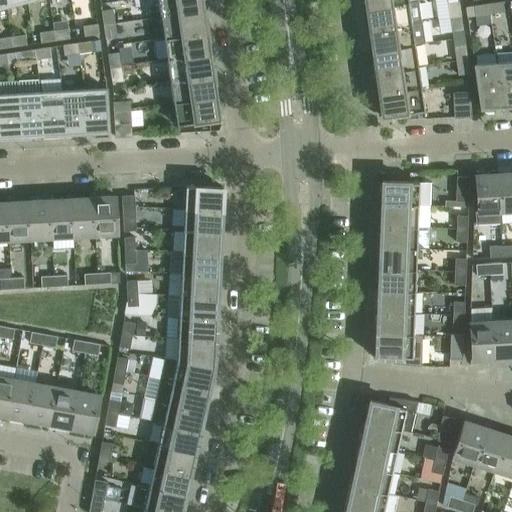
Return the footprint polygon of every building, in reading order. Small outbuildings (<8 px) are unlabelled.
[(158,0),(161,17),(204,11),(202,0),(158,0)] [(407,0),(363,0),(365,9),(408,3),(407,0)] [(408,3),(365,9),(367,23),(370,23),(371,30),(411,24),(421,23),(418,1),(408,3)] [(447,4),(450,18),(461,16),(459,2),(447,4)] [(500,3),(488,5),(489,15),(502,13),(500,3)] [(489,15),(488,5),(476,6),(477,17),(489,15)] [(101,12),(103,26),(115,24),(112,10),(101,12)] [(204,11),(161,17),(164,39),(204,33),(203,25),(206,25),(204,11)] [(461,16),(450,18),(452,32),(463,31),(461,16)] [(411,24),(371,30),(372,37),(369,37),(371,52),(414,45),(424,44),(421,23),(411,24)] [(115,24),(103,26),(106,40),(117,38),(115,24)] [(83,27),(84,37),(99,35),(97,25),(83,27)] [(68,29),(54,31),(55,41),(69,39),(68,29)] [(55,41),(54,31),(40,33),(41,43),(55,41)] [(204,33),(164,39),(167,60),(210,54),(208,39),(205,40),(204,33)] [(25,35),(11,37),(12,47),(27,45),(25,35)] [(0,49),(12,47),(11,37),(0,39),(0,49)] [(91,42),(77,44),(79,54),(93,52),(91,42)] [(79,54),(77,44),(63,46),(65,56),(79,54)] [(414,45),(371,52),(374,66),(376,66),(378,73),(417,67),(414,45)] [(454,47),(456,61),(467,60),(465,46),(454,47)] [(49,48),(35,50),(36,60),(50,58),(49,48)] [(36,60),(35,50),(20,52),(22,62),(36,60)] [(511,52),(495,54),(497,64),(502,104),(511,103),(511,107),(511,106),(511,52)] [(108,55),(110,69),(121,67),(119,53),(108,55)] [(210,54),(167,60),(170,82),(210,76),(209,69),(212,68),(210,54)] [(467,60),(456,61),(458,76),(469,74),(467,60)] [(502,104),(497,64),(474,65),(481,113),(495,112),(494,104),(502,104)] [(121,67),(110,69),(112,83),(123,81),(121,67)] [(417,67),(378,73),(379,80),(376,81),(378,95),(421,88),(417,67)] [(210,76),(170,82),(173,103),(216,97),(214,82),(211,83),(210,76)] [(421,88),(378,95),(381,117),(424,111),(421,88)] [(106,89),(83,90),(86,133),(93,133),(93,139),(109,138),(106,89)] [(83,90),(62,91),(64,132),(70,131),(69,134),(86,133),(83,90)] [(62,91),(40,92),(43,136),(59,135),(59,132),(64,132),(62,91)] [(40,92),(19,94),(21,134),(26,134),(26,137),(43,136),(40,92)] [(453,93),(454,118),(471,117),(469,92),(453,93)] [(19,94),(0,94),(0,138),(16,137),(16,134),(21,134),(19,94)] [(216,97),(173,103),(177,125),(220,119),(216,97)] [(113,103),(113,112),(130,111),(130,102),(113,103)] [(130,111),(113,112),(115,137),(132,136),(130,111)] [(511,173),(498,175),(500,212),(511,210),(511,173)] [(475,177),(477,211),(475,212),(476,225),(501,223),(500,212),(498,175),(474,176),(474,177),(475,177)] [(455,202),(468,202),(469,178),(456,177),(455,202)] [(382,180),(381,204),(418,205),(419,183),(383,182),(383,180),(382,180)] [(185,187),(184,209),(221,211),(222,187),(221,187),(221,189),(185,187)] [(121,196),(123,221),(135,220),(134,196),(121,196)] [(117,197),(93,198),(95,235),(117,234),(115,198),(117,198),(117,197)] [(93,198),(71,199),(73,236),(95,235),(93,198)] [(71,199),(49,200),(52,237),(73,236),(71,199)] [(49,200),(28,202),(30,238),(52,237),(49,200)] [(28,202),(6,203),(8,240),(30,238),(28,202)] [(6,203),(0,203),(0,240),(8,240),(6,203)] [(381,204),(380,226),(417,227),(418,205),(381,204)] [(184,209),(183,231),(220,233),(221,211),(184,209)] [(456,216),(456,229),(467,230),(467,216),(456,216)] [(135,220),(123,221),(123,232),(136,231),(135,220)] [(380,226),(379,247),(416,249),(417,227),(380,226)] [(467,230),(456,229),(455,242),(466,243),(467,230)] [(183,231),(182,253),(219,254),(220,233),(183,231)] [(124,238),(124,251),(135,250),(135,237),(124,238)] [(511,245),(502,246),(503,258),(511,256),(511,245)] [(503,258),(502,246),(489,247),(489,258),(503,258)] [(379,247),(378,269),(415,270),(416,249),(379,247)] [(135,250),(124,251),(125,264),(136,263),(135,250)] [(182,253),(181,274),(218,276),(219,254),(182,253)] [(455,259),(454,272),(465,272),(466,259),(455,259)] [(502,263),(489,264),(489,275),(502,274),(502,263)] [(489,275),(489,264),(475,265),(476,276),(489,275)] [(378,269),(378,291),(415,292),(415,270),(378,269)] [(120,272),(110,273),(111,284),(120,283),(120,272)] [(465,272),(454,272),(454,285),(465,285),(465,272)] [(110,273),(97,274),(98,285),(111,284),(110,273)] [(98,285),(97,274),(84,274),(84,285),(98,285)] [(181,274),(180,296),(217,298),(218,276),(181,274)] [(67,275),(54,276),(54,287),(68,286),(67,275)] [(54,287),(54,276),(41,277),(41,288),(54,287)] [(24,278),(11,279),(12,290),(25,289),(24,278)] [(0,290),(12,290),(11,279),(0,279),(0,290)] [(126,281),(127,294),(138,294),(137,280),(126,281)] [(378,291),(377,312),(414,314),(415,292),(378,291)] [(138,294),(127,294),(127,307),(138,307),(138,294)] [(180,296),(179,317),(216,319),(217,298),(180,296)] [(453,302),(452,315),(464,316),(464,302),(453,302)] [(377,312),(376,334),(413,335),(414,314),(377,312)] [(464,316),(452,315),(452,328),(463,329),(464,316)] [(179,317),(178,339),(215,341),(216,319),(179,317)] [(511,320),(492,322),(494,359),(511,357),(511,320)] [(124,322),(121,334),(132,336),(134,323),(124,322)] [(137,322),(136,334),(145,335),(145,322),(137,322)] [(494,359),(492,322),(469,323),(471,359),(470,359),(470,360),(494,359)] [(1,327),(0,334),(0,337),(12,340),(14,329),(1,327)] [(29,343),(42,345),(44,335),(31,332),(29,343)] [(132,336),(121,334),(119,347),(130,349),(132,336)] [(413,335),(376,334),(375,358),(376,358),(376,356),(393,357),(392,364),(421,367),(422,336),(413,335)] [(44,335),(42,345),(55,348),(57,337),(44,335)] [(450,335),(450,337),(449,359),(462,360),(463,335),(450,335)] [(178,339),(177,361),(213,368),(213,362),(215,341),(178,339)] [(72,351),(85,353),(87,342),(74,340),(72,351)] [(87,342),(85,353),(98,356),(100,345),(87,342)] [(117,357),(115,370),(126,372),(128,359),(117,357)] [(165,358),(160,380),(208,390),(213,368),(177,361),(165,358)] [(126,372),(115,370),(112,383),(123,385),(126,372)] [(0,377),(0,414),(7,416),(14,380),(0,377)] [(14,380),(7,416),(28,420),(35,384),(14,380)] [(160,380),(156,401),(203,411),(208,390),(160,380)] [(35,384),(28,420),(50,424),(56,388),(35,384)] [(56,388),(50,424),(71,428),(77,392),(56,388)] [(77,392),(71,428),(94,432),(95,431),(93,431),(100,396),(77,392)] [(370,399),(365,423),(401,431),(410,433),(417,402),(389,398),(388,405),(371,401),(371,400),(370,399)] [(109,400),(107,412),(118,414),(120,402),(109,400)] [(203,411),(156,401),(151,422),(163,424),(199,432),(203,411)] [(120,402),(118,414),(130,417),(133,404),(120,402)] [(118,414),(107,412),(105,425),(115,427),(118,414)] [(442,416),(437,439),(437,441),(449,444),(455,419),(442,416)] [(452,457),(474,464),(485,428),(462,421),(462,422),(463,423),(452,457)] [(365,423),(360,444),(396,452),(401,431),(365,423)] [(163,424),(158,445),(194,453),(199,432),(163,424)] [(485,428),(474,464),(495,470),(506,435),(485,428)] [(511,437),(506,435),(495,470),(511,475),(511,437)] [(101,442),(99,455),(110,457),(112,444),(101,442)] [(360,444),(355,465),(392,473),(396,452),(360,444)] [(158,445),(153,466),(189,474),(194,453),(158,445)] [(437,447),(434,460),(445,462),(448,450),(437,447)] [(110,457),(99,455),(97,468),(108,470),(110,457)] [(445,462),(434,460),(432,473),(442,475),(445,462)] [(355,465),(351,486),(387,494),(392,473),(355,465)] [(153,466),(149,488),(185,495),(189,474),(153,466)] [(95,480),(93,490),(105,493),(107,482),(95,480)] [(132,506),(144,509),(159,511),(181,511),(185,495),(149,488),(137,485),(132,506)] [(351,486),(346,507),(368,511),(382,511),(387,494),(351,486)] [(428,489),(425,502),(436,504),(439,492),(428,489)] [(101,511),(105,493),(93,490),(88,511),(101,511)] [(446,507),(459,511),(462,501),(449,497),(446,507)] [(462,501),(459,511),(461,511),(472,511),(475,505),(462,501)] [(434,511),(436,504),(425,502),(422,511),(434,511)]
